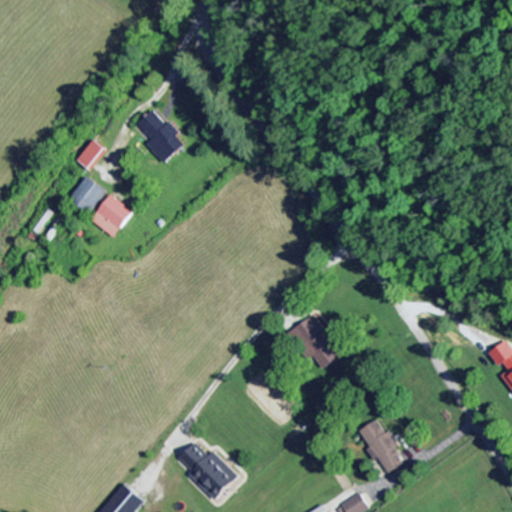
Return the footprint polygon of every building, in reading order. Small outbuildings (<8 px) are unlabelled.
[(166,165),(188,146),(156,111),(140,126),(155,142),(149,147),(166,165)] [(109,151),(96,142),(81,163),(94,172),(109,151)] [(92,216),(110,194),(91,179),(74,200),(92,216)] [(116,240),(136,215),(114,197),(94,222),(116,240)] [(344,358),(315,318),(295,333),(324,372),(344,358)] [(511,348),(508,343),(491,356),(501,370),(505,366),(510,373),(504,378),(511,388),(511,348)] [(407,467),(398,451),(402,449),(393,433),(388,436),(381,423),(363,433),(389,477),(407,467)] [(218,453),(214,458),(202,446),(183,463),(220,501),(243,479),(218,453)] [(142,511),(149,504),(130,487),(107,511),(142,511)] [(372,511),(373,511),(364,496),(340,509),(341,511),(372,511)]
